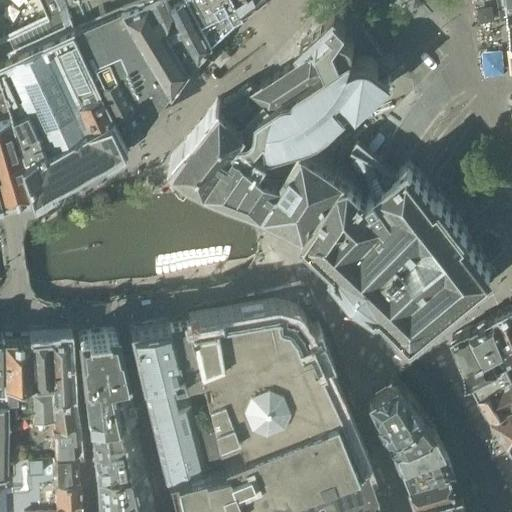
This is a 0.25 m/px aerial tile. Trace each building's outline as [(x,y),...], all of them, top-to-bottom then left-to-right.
[(19,210),(22,209),(29,223),(36,236),(103,200),(106,199),(103,193),(126,174),(113,158),(114,157),(108,144),(53,28),(39,0),(12,0),(31,39),(0,53),(0,144),(14,191),(19,210)] [(39,0),(53,28),(79,0),(84,0),(92,14),(98,12),(148,118),(172,86),(187,66),(188,64),(167,22),(173,0),(39,0)] [(113,158),(126,174),(156,137),(159,134),(147,119),(148,118),(98,12),(92,14),(84,0),(79,0),(53,28),(114,157),(113,158)] [(187,66),(201,81),(206,76),(213,70),(197,53),(200,50),(173,0),(167,22),(188,64),(187,66)] [(197,53),(213,70),(224,61),(207,41),(213,35),(194,0),(173,0),(200,50),(197,53)] [(194,0),(213,35),(243,6),(246,5),(243,0),(194,0)] [(415,21),(429,7),(422,0),(364,0),(385,20),(399,5),(415,21)] [(446,330),(432,314),(455,295),(492,266),(465,231),(468,228),(440,192),(437,195),(409,160),(399,168),(358,135),(352,142),(359,147),(353,152),(354,156),(356,160),(358,163),(360,167),(362,170),(367,175),(362,175),(359,176),(356,177),(355,178),(351,174),(351,176),(350,175),(349,175),(307,146),(288,128),(297,126),(301,124),(305,123),(309,121),(313,119),(316,117),(320,114),(323,111),(326,108),(328,107),(343,88),(346,91),(343,93),(344,95),(347,92),(358,104),(391,73),(374,60),(372,58),(370,57),(367,57),(365,56),(363,56),(360,56),(358,57),(348,59),(353,50),(353,48),(354,46),(354,44),(353,43),(353,41),(352,39),(351,38),(349,37),(348,36),(340,32),(346,22),(346,21),(335,9),(321,22),(317,18),(310,24),(314,29),(300,42),(308,51),(299,57),(299,58),(263,81),(263,80),(253,87),(251,82),(221,102),(198,131),(190,125),(184,120),(166,142),(163,146),(168,152),(166,154),(170,156),(179,161),(169,180),(171,182),(195,199),(223,213),(251,226),(294,246),(297,247),(390,333),(413,361),(420,355),(421,357),(446,330)] [(475,23),(478,47),(503,44),(500,20),(475,23)] [(172,86),(185,99),(191,92),(201,81),(187,66),(172,86)] [(147,119),(159,134),(161,132),(167,124),(171,119),(177,109),(185,99),(172,86),(148,118),(147,119)] [(0,192),(6,191),(7,192),(14,191),(0,144),(0,192)] [(165,178),(169,180),(179,161),(170,156),(166,154),(168,152),(163,146),(147,161),(156,171),(154,174),(157,175),(158,175),(161,177),(165,178)] [(0,226),(21,225),(29,223),(22,209),(19,210),(14,191),(7,192),(6,191),(0,192),(0,226)] [(21,225),(0,226),(1,234),(2,242),(12,242),(23,241),(23,240),(22,240),(22,232),(21,225)] [(203,379),(211,412),(222,456),(207,460),(163,470),(164,470),(163,471),(163,472),(166,472),(175,511),(205,511),(216,509),(234,500),(259,491),(260,494),(362,458),(359,450),(358,451),(347,423),(346,422),(346,421),(346,420),(343,414),(340,406),(340,405),(339,405),(338,402),(356,393),(350,383),(368,374),(364,364),(371,358),(318,306),(297,317),(292,309),(292,307),(290,306),(289,307),(276,304),(276,302),(275,302),(275,301),(271,302),(271,303),(266,301),(256,303),(256,301),(255,298),(252,295),(252,290),(253,289),(253,273),(209,286),(211,302),(199,303),(186,305),(187,316),(203,379)] [(29,378),(29,333),(27,301),(30,299),(27,276),(16,276),(5,276),(7,290),(0,289),(0,332),(3,333),(5,386),(5,393),(5,408),(12,407),(12,453),(30,452),(27,378),(29,378)] [(209,286),(197,287),(199,303),(211,302),(209,286)] [(197,287),(183,289),(186,305),(199,303),(197,287)] [(167,318),(168,318),(186,382),(203,379),(187,316),(186,305),(183,289),(162,292),(167,318)] [(126,323),(128,324),(146,399),(154,433),(153,433),(160,460),(161,461),(163,470),(207,460),(195,416),(186,382),(168,318),(167,318),(162,292),(122,298),(126,323)] [(115,331),(110,328),(126,323),(122,298),(91,303),(66,301),(69,331),(81,331),(78,335),(77,336),(86,413),(87,417),(87,418),(87,419),(88,419),(89,420),(131,413),(132,412),(133,412),(133,411),(133,410),(132,405),(117,341),(115,331)] [(66,301),(30,299),(27,301),(29,333),(64,331),(69,331),(66,301)] [(510,353),(511,358),(511,304),(496,312),(510,353)] [(472,375),(510,353),(496,312),(486,317),(484,315),(479,318),(479,320),(453,334),(457,343),(431,359),(450,389),(469,376),(472,375)] [(64,331),(29,333),(29,378),(27,378),(30,452),(73,450),(76,449),(74,434),(72,420),(68,390),(66,365),(67,365),(65,348),(64,331)] [(458,402),(479,389),(480,389),(479,389),(480,390),(511,370),(511,358),(510,353),(472,375),(469,376),(450,389),(458,402)] [(471,423),(493,410),(511,400),(511,370),(480,390),(479,389),(480,389),(479,389),(458,402),(471,423)] [(367,399),(383,429),(418,409),(404,392),(398,381),(388,379),(369,392),(367,399)] [(511,400),(493,410),(471,423),(486,449),(493,445),(486,434),(502,423),(510,435),(511,433),(511,400)] [(384,431),(390,446),(432,428),(433,427),(418,409),(383,429),(383,430),(383,431),(384,431)] [(93,449),(95,472),(96,474),(97,511),(121,511),(120,497),(150,492),(131,413),(89,420),(91,437),(89,437),(91,450),(93,449)] [(393,452),(405,481),(450,465),(441,445),(440,445),(432,428),(390,446),(393,452)] [(511,433),(510,435),(511,435),(493,445),(486,449),(498,470),(511,463),(511,433)] [(7,479),(0,479),(0,511),(54,511),(55,511),(39,511),(36,480),(75,477),(73,450),(30,452),(12,453),(13,455),(13,472),(7,479)] [(261,495),(246,499),(248,511),(312,511),(373,489),(362,458),(260,494),(261,495)] [(511,463),(498,470),(506,485),(511,482),(511,463)] [(405,482),(411,499),(457,487),(450,465),(405,481),(405,482)] [(78,477),(75,477),(36,480),(39,511),(55,511),(54,501),(76,499),(79,499),(78,477)] [(411,499),(415,511),(435,511),(462,506),(457,487),(411,499)] [(373,489),(312,511),(365,511),(378,507),(373,489)] [(154,511),(150,492),(120,497),(121,511),(154,511)] [(77,511),(76,499),(54,501),(55,511),(54,511),(77,511)] [(237,511),(234,500),(216,509),(217,511),(248,511),(246,499),(239,501),(241,511),(237,511)]
